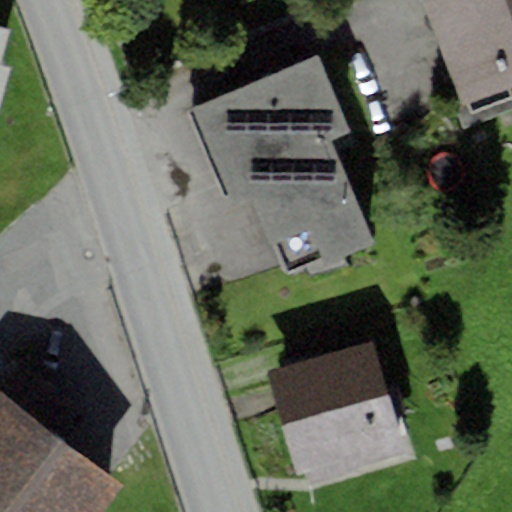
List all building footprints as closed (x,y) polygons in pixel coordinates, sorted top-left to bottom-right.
[(511,0),(441,0),(421,8),(461,108),(511,87),(511,0)] [(0,97),(8,69),(0,66),(0,65),(9,31),(0,28),(0,97)] [(371,236),(335,152),(330,141),(350,133),(317,56),(192,108),(224,185),(229,197),(251,188),(287,271),(319,257),(323,267),(374,245),(371,236)] [(372,340),(264,371),(293,469),(400,439),(372,340)] [(0,392),(0,511),(104,511),(124,488),(0,392)]
